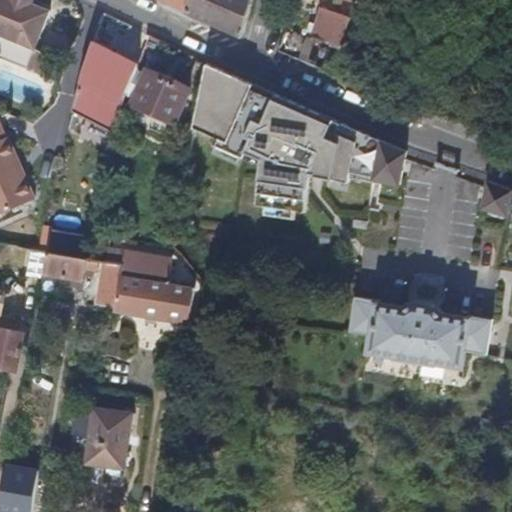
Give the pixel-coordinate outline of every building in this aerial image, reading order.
[(0,0),(0,31),(37,47),(52,9),(35,2),(35,0),(0,0)] [(241,35),(251,0),(189,0),(186,10),(241,35)] [(318,40),(341,47),(350,20),(320,11),(312,38),(318,40)] [(325,70),(333,74),(341,47),(318,40),(311,64),(325,70)] [(127,94),(141,67),(102,48),(88,75),(127,94)] [(406,155),(407,148),(399,145),(371,133),(320,111),(286,97),(209,64),(192,118),(216,130),(213,137),(240,151),(243,144),(257,152),(250,199),(270,202),(300,206),(307,187),(310,172),(345,179),(349,168),(379,176),(400,182),(406,155)] [(191,86),(151,66),(134,98),(175,118),(191,86)] [(0,212),(35,197),(25,175),(21,177),(13,161),(18,158),(8,135),(0,138),(0,212)] [(21,177),(25,175),(18,158),(13,161),(21,177)] [(511,187),(489,179),(487,187),(483,204),(507,210),(509,208),(511,210),(511,187)] [(112,259),(106,309),(185,319),(189,283),(158,279),(161,251),(114,245),(112,259)] [(43,249),(37,248),(34,266),(75,272),(77,261),(87,263),(89,256),(74,254),(43,249)] [(368,330),(365,347),(399,352),(399,355),(434,361),(437,359),(460,363),(462,347),(485,351),(491,316),(468,312),(467,315),(445,311),(445,307),(429,305),(408,302),(407,305),(382,300),(382,298),(358,294),(352,327),(368,330)] [(7,320),(0,318),(0,368),(5,369),(11,326),(7,320)] [(123,467),(131,410),(93,405),(84,462),(123,467)] [(30,511),(38,470),(5,464),(0,491),(0,511),(30,511)]
